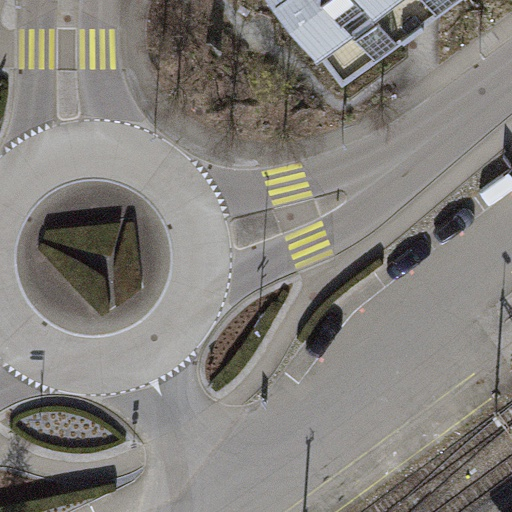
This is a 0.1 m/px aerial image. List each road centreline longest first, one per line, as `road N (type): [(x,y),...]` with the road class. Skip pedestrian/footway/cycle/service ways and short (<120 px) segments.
road 1 (residential): [(193,302),(311,247),(428,140)]
road 2 (residential): [(428,140),(290,185),(180,196)]
road 3 (primary): [(47,0),(26,181)]
road 4 (primary): [(129,160),(112,120),(93,0)]
road 5 (primary): [(69,362),(105,366),(139,357),(180,325),(193,302)]
